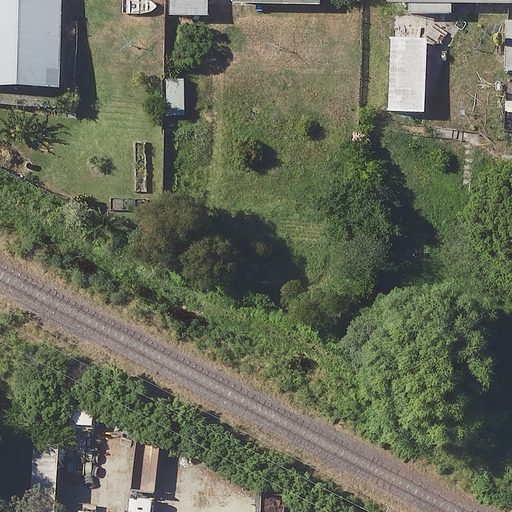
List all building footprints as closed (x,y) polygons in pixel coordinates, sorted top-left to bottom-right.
[(62,0),(0,0),(0,89),(61,91),(62,0)] [(208,0),(174,0),(174,17),(208,18),(208,0)] [(276,7),(276,31),(307,31),(307,8),(320,8),(320,0),(238,0),(238,6),(276,7)] [(430,40),(393,37),(388,114),(425,117),(430,40)] [(199,78),(168,77),(167,117),(198,118),(199,78)]
